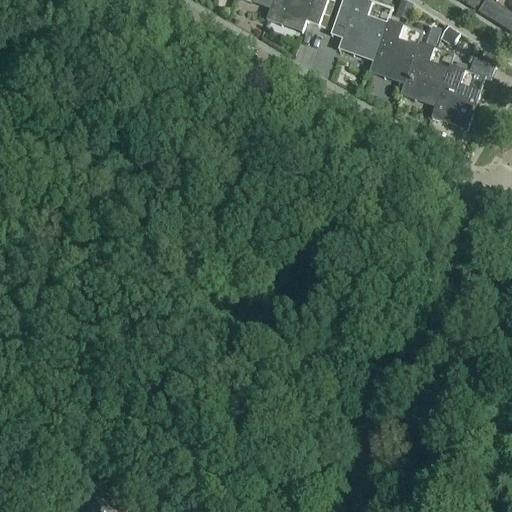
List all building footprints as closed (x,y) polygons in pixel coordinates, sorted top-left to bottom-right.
[(254,1),(273,8),(274,8),(276,0),(236,0),(236,1),(252,6),(254,1)] [(276,0),(274,8),(273,8),(267,24),(282,29),(284,24),(305,31),(307,25),(319,30),(329,2),(324,0),(276,0)] [(356,54),(376,61),(387,28),(368,21),(373,6),(365,4),(366,0),(345,0),(331,39),(343,43),(339,54),(354,59),(356,54)] [(479,15),(488,20),(495,7),(487,2),(479,15)] [(407,24),(413,8),(401,4),(395,20),(407,24)] [(511,17),(495,7),(488,20),(511,35),(511,17)] [(387,77),(407,83),(418,51),(398,44),(404,29),(389,24),(387,28),(376,61),(370,76),(385,82),(387,77)] [(441,43),(453,51),(461,39),(449,31),(441,43)] [(426,47),(436,50),(441,37),(430,33),(426,47)] [(418,99),(437,106),(449,73),(429,66),(435,52),(420,46),(418,51),(407,83),(401,99),(416,104),(418,99)] [(497,70),(475,62),(470,76),(492,84),(497,70)] [(449,73),(437,106),(432,122),(447,127),(449,122),(469,129),(481,97),(460,89),(465,74),(451,69),(449,73)] [(74,509),(79,511),(102,511),(101,511),(107,501),(82,487),(76,498),(79,500),(74,509)]
